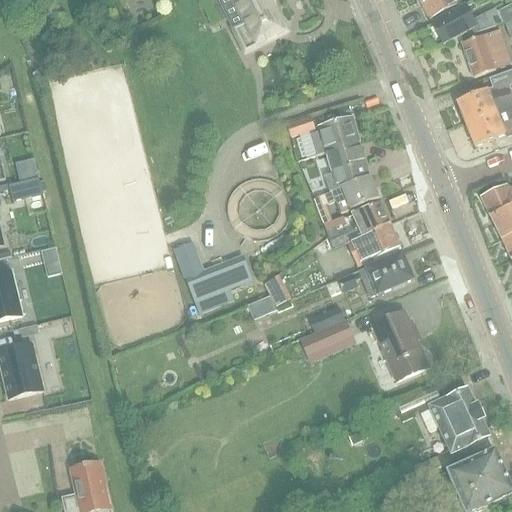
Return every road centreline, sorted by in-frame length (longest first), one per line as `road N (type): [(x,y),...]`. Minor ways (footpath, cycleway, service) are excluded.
road 1 (tertiary): [(442,191),(362,0)]
road 2 (tertiary): [(511,378),(442,191)]
